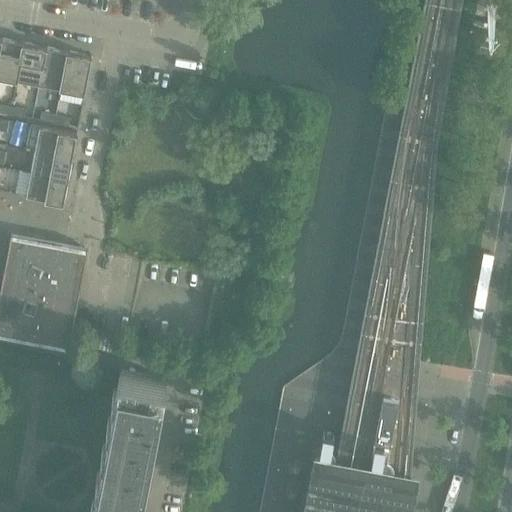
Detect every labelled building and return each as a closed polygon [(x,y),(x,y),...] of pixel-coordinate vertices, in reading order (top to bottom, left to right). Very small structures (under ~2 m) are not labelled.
[(24,42),(2,38),(0,46),(0,76),(17,79),(24,42)] [(39,84),(46,47),(24,42),(17,79),(39,84)] [(62,88),(69,51),(46,47),(39,84),(47,85),(62,88)] [(92,56),(69,51),(62,88),(85,93),(92,56)] [(0,103),(0,112),(10,114),(12,106),(0,103)] [(26,109),(12,106),(10,114),(25,117),(26,109)] [(42,112),(40,120),(55,123),(57,115),(42,112)] [(71,117),(57,115),(55,123),(70,125),(71,117)] [(77,133),(31,124),(27,147),(36,149),(73,156),(77,133)] [(73,156),(36,149),(32,172),(69,179),(73,156)] [(69,179),(32,172),(27,195),(64,202),(69,179)] [(0,334),(69,348),(89,247),(12,232),(0,294),(0,334)] [(135,511),(161,378),(122,370),(94,511),(135,511)] [(351,511),(358,477),(304,467),(295,511),(351,511)] [(358,477),(351,511),(402,511),(407,486),(358,477)]
